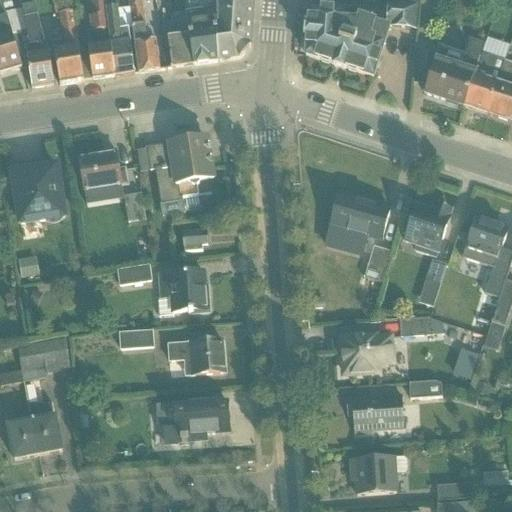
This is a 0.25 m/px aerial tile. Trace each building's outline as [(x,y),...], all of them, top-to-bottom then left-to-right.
[(180,0),(183,34),(199,33),(196,0),(180,0)] [(212,0),(211,23),(250,25),(250,0),(212,0)] [(141,26),(160,27),(161,4),(143,3),(141,26)] [(36,12),(9,17),(14,45),(42,40),(36,12)] [(303,54),(334,54),(334,15),(303,14),(303,54)] [(372,86),(388,34),(385,17),(334,15),(334,54),(303,54),(303,63),(312,66),(372,86)] [(74,21),(76,52),(89,51),(88,20),(74,21)] [(191,72),(215,70),(211,39),(187,42),(191,72)] [(191,72),(187,42),(167,44),(170,74),(191,72)] [(0,78),(17,72),(6,43),(0,44),(0,78)] [(135,78),(158,76),(156,45),(132,47),(135,78)] [(111,83),(131,80),(126,48),(107,51),(111,83)] [(111,83),(107,51),(85,54),(89,86),(111,83)] [(55,89),(79,86),(75,55),(51,58),(55,89)] [(28,95),(50,93),(46,59),(24,62),(28,95)] [(421,101),(460,114),(471,80),(432,67),(421,101)] [(484,121),(495,87),(471,80),(460,114),(484,121)] [(484,121),(507,128),(511,110),(511,92),(495,87),(484,121)] [(172,191),(214,185),(208,139),(165,146),(172,191)] [(81,197),(119,191),(114,159),(76,165),(81,197)] [(14,231),(63,226),(56,169),(8,175),(14,231)] [(327,236),(379,248),(388,210),(336,198),(327,236)] [(400,247),(437,260),(452,217),(415,204),(400,247)] [(462,261),(493,272),(506,235),(474,224),(462,261)] [(177,257),(207,256),(206,242),(205,227),(176,229),(177,257)] [(31,265),(35,283),(53,279),(48,261),(31,265)] [(177,322),(206,320),(204,277),(158,279),(159,304),(176,303),(177,322)] [(338,384),(395,377),(390,332),(332,338),(338,384)] [(166,386),(222,384),(220,346),(164,349),(166,386)] [(82,349),(33,354),(35,375),(12,377),(13,385),(85,377),(82,349)] [(353,438),(404,436),(403,397),(351,399),(353,438)] [(229,436),(227,401),(165,404),(167,428),(160,429),(161,447),(204,445),(203,437),(229,436)] [(43,463),(69,458),(62,421),(36,426),(43,463)] [(43,463),(36,426),(11,431),(18,468),(43,463)] [(350,501),(398,498),(395,462),(348,465),(350,501)] [(452,489),(451,511),(490,511),(491,490),(452,489)]
